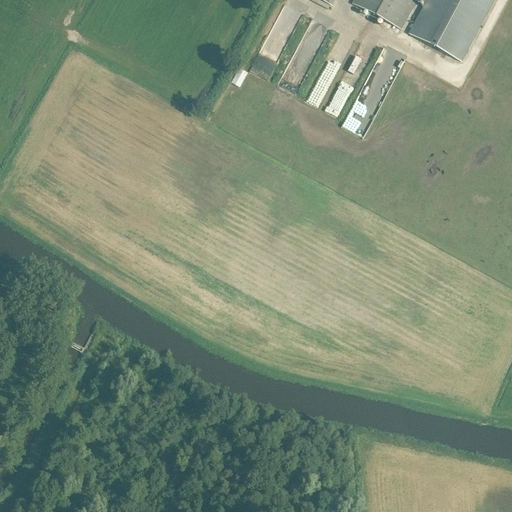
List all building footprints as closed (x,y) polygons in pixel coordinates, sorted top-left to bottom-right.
[(355,0),(353,5),(401,31),(417,0),(355,0)] [(429,0),(411,36),(461,62),(494,0),(429,0)] [(336,75),(354,45),(341,37),(323,67),(336,75)] [(252,70),(268,79),(276,66),(261,56),(252,70)] [(319,109),(330,85),(316,79),(305,103),(319,109)]
